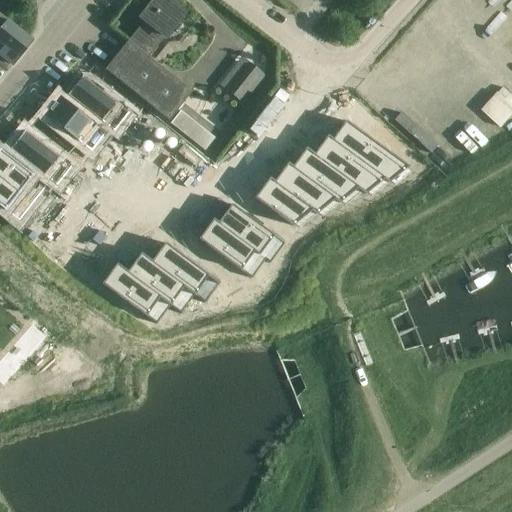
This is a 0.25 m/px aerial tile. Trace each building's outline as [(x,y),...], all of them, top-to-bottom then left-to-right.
[(167,121),(190,92),(147,58),(183,13),(166,0),(153,0),(139,18),(143,22),(126,43),(104,70),(167,121)] [(0,55),(14,67),(32,42),(0,15),(0,45),(2,48),(0,50),(0,55)] [(254,68),(231,95),(242,104),(264,76),(254,68)] [(72,88),(66,96),(113,132),(128,113),(81,77),(79,79),(76,77),(70,85),(72,88)] [(501,129),(511,116),(511,107),(511,105),(511,97),(502,88),(481,112),(501,129)] [(57,97),(43,116),(90,152),(104,134),(57,97)] [(204,151),(214,138),(179,112),(169,125),(204,151)] [(326,135),(325,137),(388,182),(393,185),(410,172),(405,168),(407,167),(344,121),(331,139),(326,135)] [(17,134),(6,147),(14,153),(56,186),(70,168),(28,135),(24,140),(17,134)] [(307,150),(307,151),(365,194),(365,193),(370,197),(388,182),(325,137),(312,154),(307,150)] [(153,139),(145,149),(152,154),(159,144),(153,139)] [(117,144),(110,153),(117,158),(124,149),(117,144)] [(0,151),(0,180),(31,204),(45,187),(0,151)] [(289,165),(288,166),(341,205),(342,205),(347,208),(365,194),(307,151),(294,169),(289,165)] [(271,180),(270,181),(318,216),(319,216),(324,220),(341,205),(288,166),(276,184),(271,180)] [(0,180),(0,208),(18,222),(31,204),(0,180)] [(270,181),(256,200),(294,228),(296,227),(300,231),(318,216),(270,181)] [(77,192),(72,199),(81,206),(86,199),(77,192)] [(217,223),(216,224),(274,266),(288,247),(235,208),(233,210),(234,211),(222,227),(217,223)] [(64,215),(57,225),(64,230),(71,220),(64,215)] [(0,248),(2,250),(6,245),(14,251),(22,242),(0,224),(0,248)] [(204,240),(202,243),(255,282),(269,264),(274,267),(274,266),(216,224),(215,225),(216,225),(204,241),(204,240)] [(74,241),(69,248),(78,255),(83,248),(74,241)] [(140,254),(139,255),(205,303),(218,283),(164,243),(151,262),(140,254)] [(115,265),(180,313),(193,295),(204,303),(205,303),(139,255),(126,272),(115,265)] [(115,265),(101,284),(155,324),(169,306),(180,313),(115,265)] [(88,290),(76,307),(109,330),(121,313),(88,290)]
